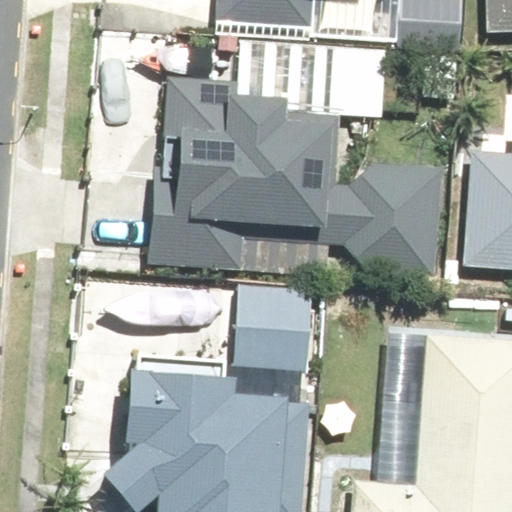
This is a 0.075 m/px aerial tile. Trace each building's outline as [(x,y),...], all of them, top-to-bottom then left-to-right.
[(228,0),(227,13),(311,20),(313,0),(228,0)] [(511,0),(480,0),(481,32),(511,30),(511,0)] [(454,55),(415,53),(412,105),(451,107),(454,55)] [(159,173),(147,172),(140,266),(241,273),(244,233),(328,239),(328,232),(345,233),(365,259),(432,264),(440,161),(364,156),(363,178),(329,175),(333,111),(226,103),(227,83),(166,78),(159,173)] [(464,151),(457,266),(511,269),(511,127),(507,127),(505,154),(464,151)] [(292,511),(299,406),(218,401),(219,387),(111,381),(106,455),(85,485),(110,511),(292,511)] [(511,511),(511,396),(412,391),(406,486),(345,482),(343,511),(511,511)]
